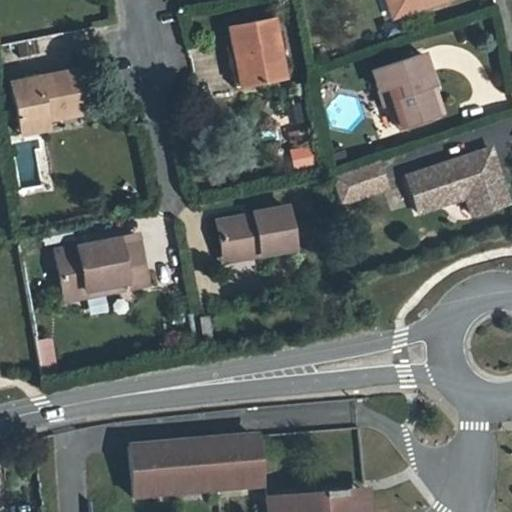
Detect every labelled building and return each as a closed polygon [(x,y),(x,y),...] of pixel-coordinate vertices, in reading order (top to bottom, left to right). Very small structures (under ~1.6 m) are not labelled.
[(400,0),(389,0),(396,19),(405,16),(400,0)] [(400,0),(405,16),(452,0),(400,0)] [(234,31),(242,71),(249,69),(253,91),(288,85),(275,24),(234,31)] [(429,85),(436,83),(425,51),(374,68),(386,105),(394,102),(402,127),(439,114),(429,85)] [(249,69),(242,71),(236,72),(241,93),(253,91),(249,69)] [(11,84),(17,121),(39,118),(41,124),(86,116),(78,73),(11,84)] [(445,113),(436,83),(429,85),(439,114),(445,113)] [(42,132),(41,124),(39,118),(17,121),(19,136),(42,132)] [(311,146),(289,149),(292,168),(313,166),(311,146)] [(464,186),(468,195),(474,214),(510,202),(492,147),(407,175),(419,212),(435,206),(432,197),(464,186)] [(382,161),(338,176),(347,203),(391,187),(382,161)] [(435,206),(468,195),(464,186),(432,197),(435,206)] [(214,227),(221,258),(258,250),(259,260),(292,253),(284,213),(214,227)] [(111,288),(113,297),(148,291),(139,242),(41,261),(50,309),(75,305),(74,295),(111,288)] [(223,268),(259,260),(258,250),(221,258),(223,268)] [(75,305),(113,297),(111,288),(74,295),(75,305)] [(50,338),(36,340),(39,360),(53,358),(50,338)] [(256,449),(255,436),(240,438),(241,451),(256,449)] [(157,458),(156,445),(128,448),(132,492),(159,490),(160,496),(176,495),(175,489),(201,486),(202,493),(218,491),(217,485),(243,483),(243,489),(259,487),(256,449),(241,451),(240,438),(212,440),(213,453),(198,454),(197,442),(170,444),(171,457),(157,458)] [(213,453),(212,440),(197,442),(198,454),(213,453)] [(171,457),(170,444),(156,445),(157,458),(171,457)] [(217,485),(218,491),(243,489),(243,483),(217,485)] [(175,489),(176,495),(202,493),(201,486),(175,489)] [(356,511),(355,492),(342,493),(341,488),(320,490),(320,495),(286,498),(287,511),(356,511)] [(132,492),(132,499),(160,496),(159,490),(132,492)] [(355,492),(356,511),(366,511),(364,492),(355,492)] [(287,511),(286,498),(267,500),(268,511),(287,511)]
